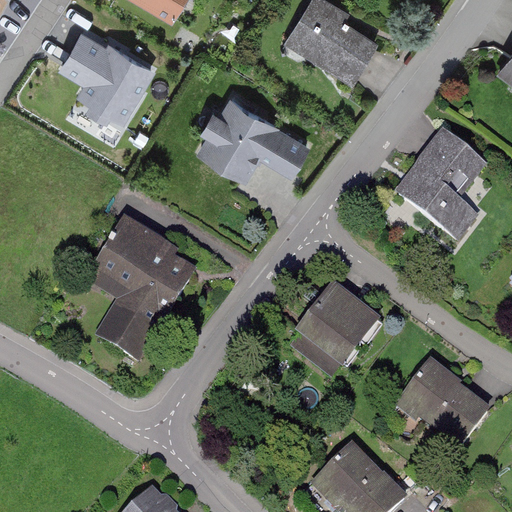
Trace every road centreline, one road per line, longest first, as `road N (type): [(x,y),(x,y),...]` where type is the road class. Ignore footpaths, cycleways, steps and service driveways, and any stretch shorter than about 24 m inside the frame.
road 1 (residential): [(482,0),(316,230)]
road 2 (residential): [(316,230),(157,436)]
road 3 (residential): [(316,230),(511,370)]
road 4 (residential): [(0,349),(128,428),(157,436)]
